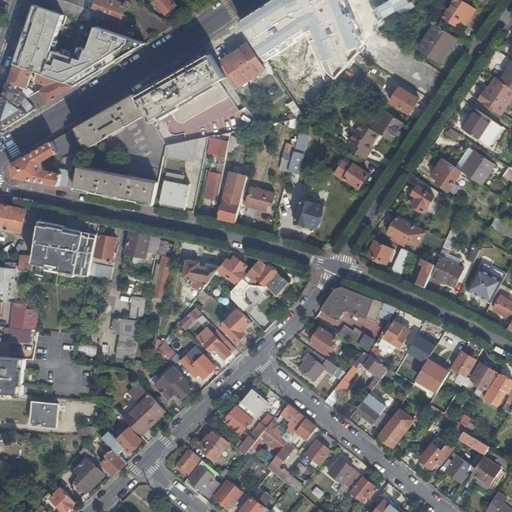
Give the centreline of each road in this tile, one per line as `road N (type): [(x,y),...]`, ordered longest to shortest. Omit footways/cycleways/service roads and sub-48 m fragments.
road 1 (residential): [(0,186),(200,226),(332,266)]
road 2 (residential): [(332,266),(511,4)]
road 3 (primary): [(0,148),(249,0)]
road 4 (residential): [(251,360),(448,511)]
road 5 (residential): [(332,266),(511,348)]
road 6 (residential): [(144,464),(251,360)]
road 7 (residential): [(251,360),(309,307),(332,266)]
